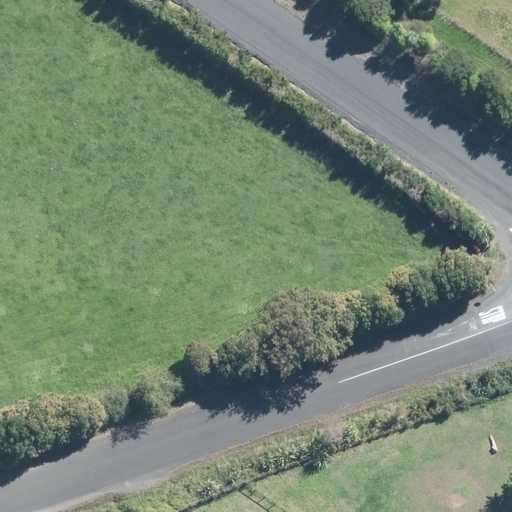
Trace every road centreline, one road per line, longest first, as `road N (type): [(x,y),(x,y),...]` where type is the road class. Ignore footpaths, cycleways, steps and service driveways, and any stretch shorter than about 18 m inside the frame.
road 1 (unclassified): [(511,320),(0,502)]
road 2 (unclassified): [(511,202),(217,0)]
